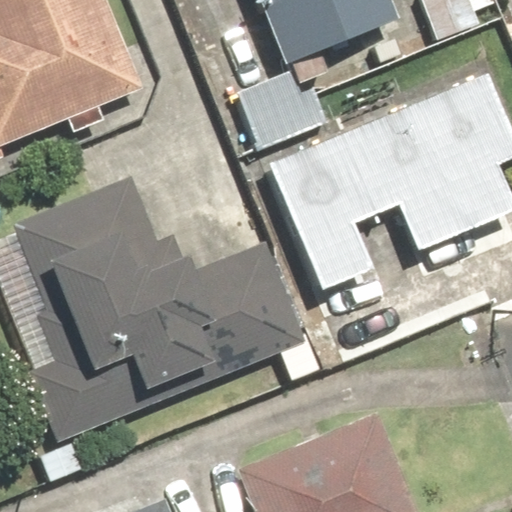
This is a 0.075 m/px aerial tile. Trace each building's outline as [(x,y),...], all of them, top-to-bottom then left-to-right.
[(147,106),(108,0),(0,0),(0,149),(70,124),(73,132),(147,106)] [(264,0),(291,68),(399,25),(389,0),(264,0)] [(475,0),(419,0),(436,46),(486,28),(475,0)] [(246,160),(309,309),(511,224),(511,77),(502,53),(246,160)] [(20,252),(0,259),(0,283),(59,446),(246,378),(251,393),(321,368),(275,242),(198,270),(184,231),(161,239),(139,178),(10,225),(20,252)] [(414,511),(378,418),(244,470),(260,511),(414,511)]
